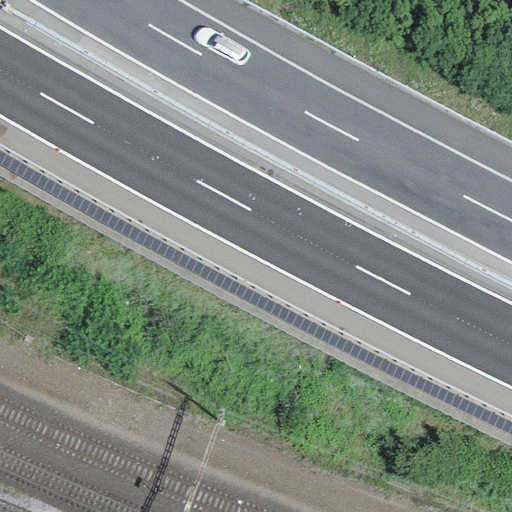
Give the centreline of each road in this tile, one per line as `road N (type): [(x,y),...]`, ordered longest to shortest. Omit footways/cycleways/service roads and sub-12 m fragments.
road 1 (motorway): [(0,72),(511,347)]
road 2 (motorway): [(511,221),(104,0)]
